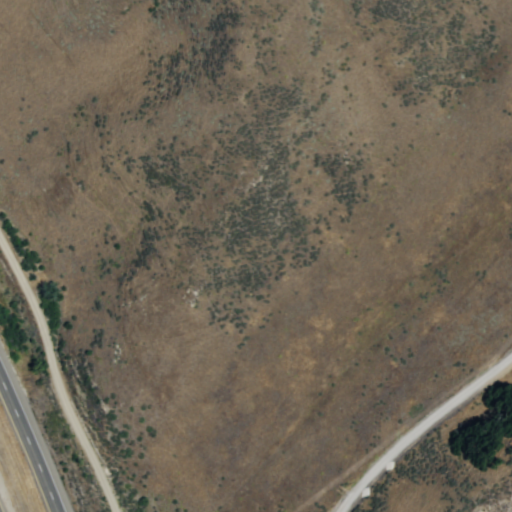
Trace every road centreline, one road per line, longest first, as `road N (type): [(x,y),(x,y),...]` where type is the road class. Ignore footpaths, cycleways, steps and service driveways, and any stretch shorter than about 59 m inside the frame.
road 1 (residential): [(119,511),(42,326),(0,255)]
road 2 (trunk): [(57,511),(0,373)]
